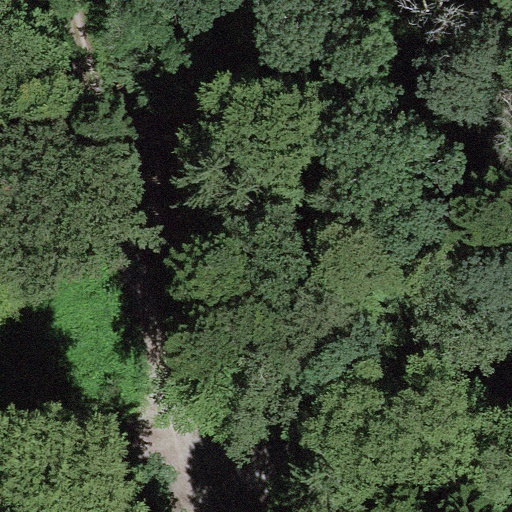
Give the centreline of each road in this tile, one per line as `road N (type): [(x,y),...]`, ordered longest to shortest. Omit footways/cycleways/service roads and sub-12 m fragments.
road 1 (track): [(57,0),(124,294),(186,511)]
road 2 (track): [(0,452),(406,394),(511,350)]
